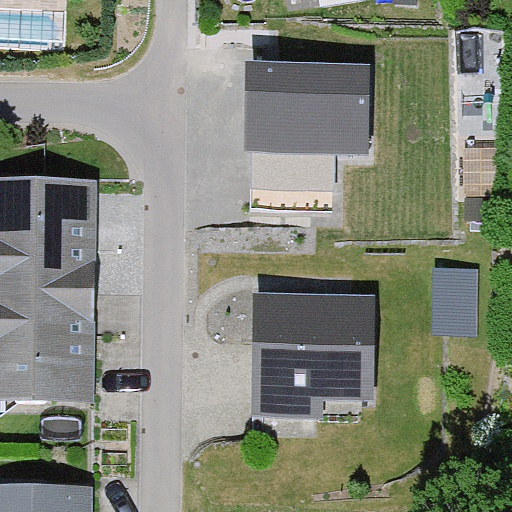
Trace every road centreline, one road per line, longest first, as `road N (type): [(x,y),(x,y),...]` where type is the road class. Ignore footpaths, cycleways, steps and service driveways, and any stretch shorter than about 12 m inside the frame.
road 1 (residential): [(151,511),(161,107)]
road 2 (residential): [(161,107),(0,98)]
